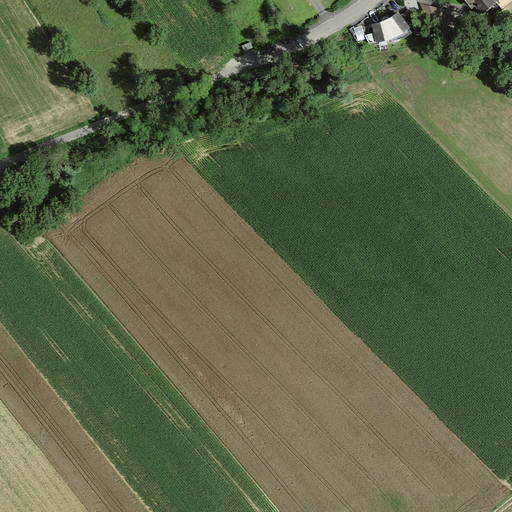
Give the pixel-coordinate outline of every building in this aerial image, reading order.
[(477,3),(474,0),(468,0),(472,4),(483,11),(477,3)] [(497,0),(496,0),(479,0),(477,3),(483,11),(484,11),(497,0)] [(511,0),(496,0),(497,0),(505,10),(511,3),(511,0)] [(431,17),(435,28),(443,25),(439,14),(447,10),(446,9),(435,7),(422,2),(428,18),(431,17)] [(418,21),(409,9),(403,13),(412,26),(418,21)] [(395,38),(409,27),(399,12),(395,15),(392,17),(386,17),(382,22),(374,24),(376,32),(378,41),(387,39),(395,38)] [(438,35),(450,30),(448,23),(443,25),(435,28),(438,35)] [(412,32),(409,27),(395,38),(405,37),(412,32)] [(378,41),(376,32),(366,35),(367,37),(370,42),(378,41)] [(243,46),(245,50),(253,47),(251,42),(243,46)]
